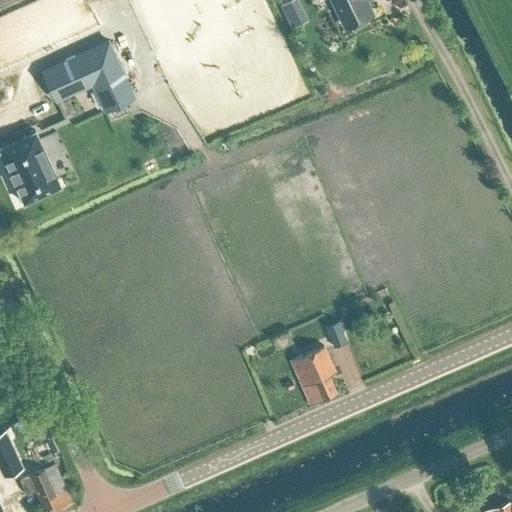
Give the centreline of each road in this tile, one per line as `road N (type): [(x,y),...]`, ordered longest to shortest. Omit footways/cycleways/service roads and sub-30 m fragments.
road 1 (tertiary): [(109,511),(511,332)]
road 2 (tertiary): [(108,511),(0,288)]
road 3 (unclassified): [(324,511),(511,429)]
